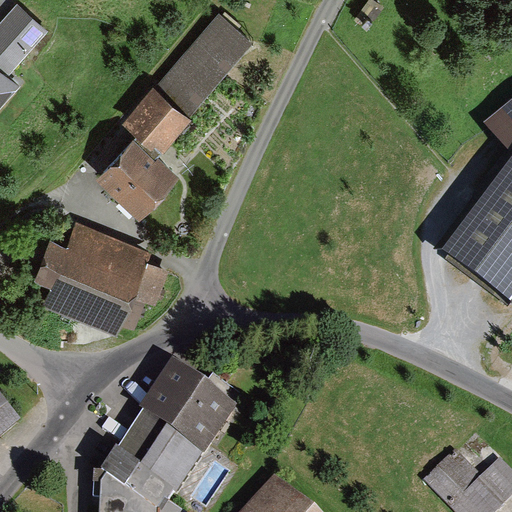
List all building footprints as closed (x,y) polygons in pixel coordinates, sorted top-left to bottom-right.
[(0,20),(0,104),(20,82),(9,73),(49,28),(18,1),(0,20)] [(215,10),(125,114),(156,140),(246,36),(215,10)] [(511,104),(484,127),(511,162),(511,166),(442,257),(511,310),(511,104)] [(135,133),(99,171),(135,206),(172,169),(135,133)] [(70,218),(43,297),(111,320),(138,240),(70,218)] [(237,398),(176,357),(103,455),(98,511),(307,511),(271,479),(235,511),(196,511),(166,492),(237,398)] [(0,411),(10,403),(0,390),(0,411)] [(454,449),(423,478),(454,511),(483,511),(511,485),(511,471),(495,453),(475,471),(454,449)]
